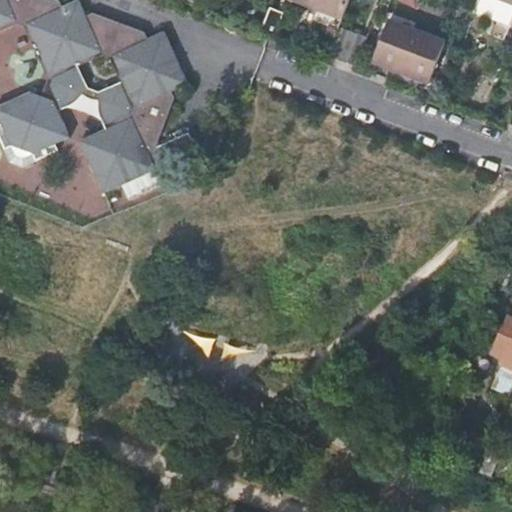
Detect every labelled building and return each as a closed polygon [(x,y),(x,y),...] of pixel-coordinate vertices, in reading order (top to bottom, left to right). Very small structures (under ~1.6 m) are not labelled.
[(0,0),(0,32),(14,26),(27,31),(30,37),(43,0),(0,0)] [(155,135),(159,137),(174,98),(171,91),(188,83),(164,32),(147,40),(144,33),(96,16),(88,20),(79,1),(62,11),(57,2),(50,0),(43,0),(30,37),(52,80),(102,55),(114,59),(138,108),(134,120),(125,124),(148,133),(155,135)] [(300,0),(344,17),(351,0),(300,0)] [(511,0),(480,0),(475,12),(511,26),(511,24),(511,0)] [(390,19),(375,61),(430,81),(446,40),(390,19)] [(342,26),(330,55),(357,65),(369,35),(342,26)] [(0,134),(8,150),(14,161),(27,166),(37,161),(38,162),(58,153),(57,152),(72,145),(85,149),(105,192),(157,168),(148,152),(154,150),(159,137),(155,135),(148,133),(125,124),(90,139),(67,130),(55,103),(33,96),(6,108),(0,105),(0,134)] [(511,290),(511,263),(503,287),(511,290)] [(511,393),(511,314),(508,312),(493,349),(505,355),(494,386),(511,393)]
